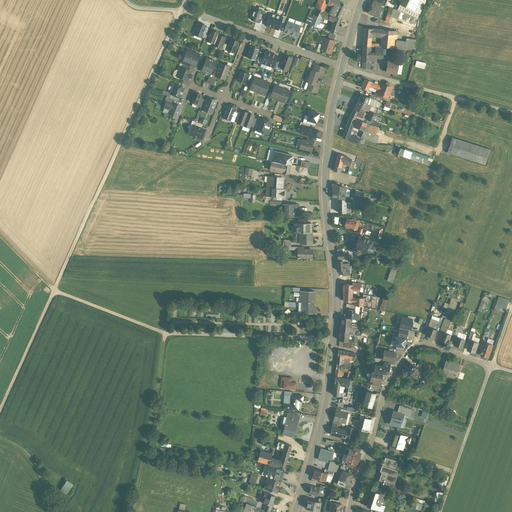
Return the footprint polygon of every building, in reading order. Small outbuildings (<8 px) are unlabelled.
[(328,0),(318,0),(315,7),(321,9),(321,10),(324,12),(328,0)] [(339,1),(336,0),(328,0),(324,12),(327,13),(340,18),(341,18),(347,5),(339,1)] [(408,0),(407,4),(401,1),(397,10),(400,12),(404,14),(406,15),(409,16),(417,19),(425,0),(408,0)] [(373,3),(371,9),(370,8),(368,13),(378,18),(383,8),(380,6),(380,7),(373,3)] [(260,18),(263,10),(264,9),(259,7),(258,9),(255,8),(251,20),(258,23),(260,18)] [(394,9),(389,7),(385,21),(391,23),(392,17),(398,19),(400,12),(397,10),(394,9)] [(271,27),(276,15),(269,13),(267,19),(265,25),(271,27)] [(340,18),(327,13),(325,17),(333,21),(333,24),(338,25),(340,18)] [(282,18),(276,15),(271,27),(278,30),(280,24),(282,18)] [(313,16),(308,15),(305,23),(310,25),(313,16)] [(310,25),(317,28),(322,16),(319,15),(318,16),(314,15),(313,16),(310,25)] [(293,24),(287,22),(284,32),(290,34),(293,24)] [(205,25),(199,23),(196,29),(195,29),(194,31),(195,33),(194,35),(201,37),(202,37),(205,29),(206,27),(205,25)] [(300,26),(293,24),(290,34),(297,36),(298,32),(300,26)] [(219,33),(211,30),(209,36),(207,41),(214,44),(218,34),(218,35),(219,33)] [(393,31),(383,30),(383,36),(382,45),(382,47),(383,47),(391,48),(393,31)] [(330,32),(329,32),(327,39),(333,40),(335,34),(330,32)] [(218,35),(218,34),(214,44),(214,45),(221,48),(223,43),(225,37),(218,35)] [(327,39),(324,38),(322,44),(323,45),(322,51),(331,53),(334,41),(333,40),(327,39)] [(238,42),(231,39),(229,45),(227,50),(234,53),(238,42)] [(416,40),(406,39),(406,42),(405,50),(415,51),(416,40)] [(396,41),(395,48),(405,50),(406,42),(396,41)] [(259,49),(250,46),(246,57),(255,60),(258,51),(259,49)] [(370,46),(363,46),(362,62),(369,62),(369,61),(374,61),(375,57),(382,57),(383,47),(382,47),(380,47),(375,46),(375,53),(370,53),(370,46)] [(199,55),(188,50),(185,58),(185,59),(191,61),(196,63),(199,55)] [(271,54),(265,51),(263,58),(261,63),(267,65),(271,54)] [(277,56),(271,54),(267,65),(273,67),(275,62),(277,56)] [(281,63),(279,67),(280,67),(287,70),(292,58),(284,55),(281,63)] [(191,61),(185,59),(185,58),(184,58),(181,64),(189,67),(191,61)] [(215,61),(207,58),(202,71),(210,74),(215,61)] [(388,62),(386,72),(396,74),(398,64),(388,62)] [(229,66),(221,63),(218,70),(227,73),(229,66)] [(325,68),(314,64),(316,65),(314,70),(312,69),(310,75),(317,77),(318,74),(322,76),(325,68)] [(181,67),(180,67),(177,77),(180,78),(180,79),(182,80),(183,80),(183,79),(187,81),(188,77),(189,78),(189,77),(189,75),(190,75),(190,74),(191,71),(189,71),(181,67)] [(227,73),(218,70),(216,76),(224,79),(227,73)] [(249,74),(241,71),(237,80),(242,82),(242,83),(244,84),(246,83),(247,81),(246,80),(249,74)] [(255,76),(270,82),(270,79),(256,73),(255,76)] [(317,77),(310,75),(307,82),(310,83),(307,89),(305,89),(316,93),(319,85),(315,83),(316,82),(317,77)] [(258,78),(255,77),(250,89),(255,91),(255,90),(258,91),(262,81),(258,80),(258,78)] [(372,83),(365,80),(361,87),(367,90),(369,86),(371,87),(372,83)] [(265,82),(262,81),(258,91),(260,92),(259,93),(265,95),(269,83),(266,81),(265,82)] [(180,86),(178,85),(177,86),(174,84),(170,94),(171,94),(179,97),(181,98),(182,95),(183,92),(184,88),(181,87),(180,86)] [(392,88),(382,84),(381,87),(379,86),(377,90),(379,91),(378,93),(378,94),(381,95),(387,98),(389,95),(391,89),(392,88)] [(279,86),(275,85),(270,97),(276,99),(276,98),(278,99),(282,89),(278,87),(279,86)] [(282,89),(278,99),(280,100),(280,101),(285,103),(290,91),(286,89),(286,90),(282,89)] [(201,95),(194,92),(192,99),(191,99),(190,101),(191,102),(192,103),(193,102),(197,104),(200,98),(201,95)] [(370,98),(360,95),(358,101),(368,105),(370,99),(370,98)] [(208,98),(206,102),(203,110),(208,112),(209,110),(210,109),(211,110),(213,109),(216,101),(208,98)] [(375,101),(370,99),(368,105),(371,106),(379,108),(380,104),(378,103),(378,102),(375,101)] [(173,104),(166,101),(166,102),(164,107),(171,110),(169,115),(176,118),(180,106),(180,107),(173,104)] [(368,105),(358,101),(354,110),(358,112),(359,111),(361,108),(364,109),(369,111),(371,106),(368,105)] [(235,108),(227,105),(223,118),(231,121),(234,112),(235,108)] [(307,121),(316,123),(319,114),(307,110),(306,115),(309,116),(307,121)] [(362,112),(359,111),(358,112),(354,110),(350,117),(355,119),(356,116),(358,116),(362,118),(364,113),(362,112)] [(238,121),(237,123),(243,125),(248,113),(242,111),(241,113),(238,121)] [(376,115),(370,112),(369,115),(367,120),(373,122),(375,118),(376,115)] [(248,113),(243,125),(249,128),(250,126),(253,118),(254,116),(248,113)] [(350,117),(346,129),(350,130),(352,126),(359,128),(360,128),(362,122),(355,119),(350,117)] [(271,122),(260,118),(259,121),(256,128),(255,129),(262,132),(262,133),(266,134),(271,122)] [(366,123),(362,122),(360,128),(359,129),(364,131),(375,135),(378,127),(373,126),(366,123)] [(201,128),(193,125),(193,126),(189,135),(193,136),(194,138),(197,137),(201,139),(205,130),(201,128)] [(309,127),(302,126),(300,134),(315,138),(317,130),(309,127)] [(360,139),(349,135),(351,130),(350,130),(346,129),(345,129),(342,138),(358,144),(360,139)] [(375,135),(364,131),(361,137),(376,143),(379,137),(375,135)] [(490,150),(452,138),(447,153),(485,165),(490,150)] [(312,143),(306,142),(302,140),(300,148),(310,151),(312,143)] [(433,160),(400,148),(398,155),(430,166),(433,160)] [(293,155),(275,151),(272,162),(273,162),(290,165),(293,155)] [(351,160),(338,154),(336,163),(341,164),(341,162),(349,165),(350,164),(351,160)] [(290,165),(273,162),(271,171),(282,172),(282,173),(289,175),(290,165)] [(338,176),(333,175),(332,180),(348,186),(355,188),(356,182),(346,179),(338,176)] [(283,178),(268,177),(267,189),(273,189),(282,190),(283,178)] [(345,189),(334,184),(333,192),(345,194),(345,189)] [(338,204),(338,213),(346,213),(346,202),(345,202),(344,199),(337,199),(337,204),(338,204)] [(299,205),(283,205),(283,208),(283,212),(283,217),(295,217),(295,210),(299,209),(299,205)] [(356,222),(347,219),(344,226),(354,229),(356,222)] [(311,223),(295,224),(295,233),(297,233),(300,233),(302,233),(311,233),(311,223)] [(302,233),(300,233),(297,233),(297,239),(300,239),(300,244),(312,244),(312,233),(302,233)] [(373,241),(359,237),(355,249),(365,252),(367,247),(370,249),(372,242),(373,241)] [(379,244),(372,242),(370,249),(377,251),(379,244)] [(311,250),(304,250),(304,247),(297,247),(297,250),(298,250),(298,258),(311,258),(311,250)] [(360,253),(348,250),(348,253),(348,258),(349,259),(353,260),(358,261),(360,253)] [(349,263),(342,264),(342,261),(338,262),(339,272),(342,271),(343,276),(350,275),(349,263)] [(393,269),(392,269),(388,281),(392,282),(396,270),(393,269)] [(352,285),(344,284),(343,292),(352,293),(352,291),(359,292),(360,288),(361,288),(362,284),(353,282),(352,285)] [(315,292),(300,292),(300,302),(314,303),(315,292)] [(352,293),(343,292),(343,301),(355,302),(355,306),(362,307),(363,299),(352,298),(352,293)] [(509,300),(499,297),(496,305),(501,306),(507,308),(509,300)] [(450,301),(444,319),(450,321),(457,303),(450,301)] [(314,303),(300,302),(300,303),(302,303),(302,313),(315,314),(316,309),(314,309),(314,303)] [(348,318),(341,317),(341,326),(349,327),(349,324),(350,324),(350,318),(348,318)] [(399,328),(408,330),(410,330),(410,327),(411,327),(412,322),(411,322),(412,319),(401,317),(399,328)] [(439,321),(431,319),(428,327),(436,330),(439,321)] [(450,321),(444,319),(442,322),(439,331),(442,332),(446,333),(447,329),(447,328),(448,328),(450,321)] [(340,333),(349,334),(349,327),(341,326),(340,333)] [(362,330),(349,327),(349,334),(360,337),(362,330)] [(436,330),(428,327),(425,335),(434,338),(436,330)] [(408,330),(399,328),(399,330),(397,331),(397,333),(398,334),(397,337),(406,338),(408,330)] [(446,333),(442,332),(439,340),(448,343),(451,335),(446,333)] [(349,334),(340,333),(339,341),(345,341),(348,342),(348,340),(349,334)] [(404,348),(406,338),(397,337),(395,336),(394,340),(393,345),(396,346),(403,347),(404,348)] [(457,337),(456,337),(453,345),(462,348),(465,340),(464,340),(457,337)] [(471,341),(471,340),(467,350),(475,353),(478,343),(471,341)] [(485,342),(482,349),(480,355),(488,358),(492,345),(485,342)] [(347,352),(338,350),(337,357),(342,358),(346,358),(347,352)] [(395,353),(389,352),(389,351),(384,350),(382,359),(394,361),(395,353)] [(351,353),(347,352),(346,358),(350,359),(354,360),(356,354),(351,353)] [(459,364),(446,360),(440,376),(441,376),(442,373),(454,377),(454,378),(455,378),(457,371),(459,364)] [(416,367),(410,362),(405,369),(412,373),(414,369),(416,367)] [(426,368),(419,363),(417,366),(424,371),(426,368)] [(383,366),(375,364),(373,371),(381,373),(384,373),(385,370),(388,371),(389,367),(383,366)] [(426,368),(424,371),(422,374),(419,379),(424,382),(434,368),(429,365),(426,368)] [(373,371),(372,371),(370,380),(373,381),(379,382),(380,382),(382,373),(381,373),(373,371)] [(292,378),(281,377),(280,388),(295,390),(296,383),(292,383),(292,378)] [(349,380),(336,377),(335,384),(342,386),(348,387),(349,380)] [(342,386),(335,384),(333,395),(341,396),(342,390),(341,389),(342,386)] [(375,393),(366,391),(363,405),(366,406),(367,405),(371,406),(373,401),(374,397),(373,397),(375,393)] [(303,397),(291,396),(290,405),(290,410),(294,410),(294,408),(298,408),(299,402),(303,402),(303,397)] [(412,409),(399,405),(397,412),(403,415),(410,417),(412,409)] [(346,414),(340,412),(341,409),(336,408),(336,412),(334,420),(333,420),(341,422),(342,421),(344,421),(346,414)] [(397,412),(393,411),(389,423),(399,427),(403,415),(397,412)] [(297,421),(288,418),(287,424),(284,423),(284,424),(285,425),(282,434),(294,437),(295,432),(294,431),(297,421)] [(368,429),(371,420),(365,418),(363,427),(362,427),(361,431),(362,431),(367,432),(368,429)] [(355,429),(346,427),(345,431),(347,432),(346,437),(353,439),(355,429)] [(345,432),(336,429),(335,436),(343,439),(343,438),(345,439),(346,437),(347,432),(345,431),(345,432)] [(410,438),(395,433),(393,441),(392,440),(390,445),(396,447),(400,448),(402,441),(405,442),(409,443),(410,438)] [(285,444),(278,442),(277,447),(273,447),(273,448),(283,451),(285,444)] [(358,453),(353,450),(349,449),(347,455),(358,459),(360,453),(359,453),(358,453)] [(328,451),(321,450),(319,460),(327,462),(328,459),(331,460),(333,453),(328,451)] [(272,454),(260,451),(257,461),(269,465),(269,464),(270,458),(272,454)] [(289,453),(283,451),(280,461),(279,466),(284,468),(289,453)] [(358,459),(347,455),(344,461),(348,463),(348,462),(354,465),(355,465),(358,459)] [(397,461),(385,457),(385,458),(386,458),(384,466),(382,465),(382,466),(384,466),(379,479),(383,480),(382,483),(383,483),(385,480),(394,483),(397,476),(395,475),(397,470),(394,469),(397,461)] [(270,458),(269,464),(279,466),(280,461),(270,458)] [(330,463),(328,471),(334,472),(336,473),(338,468),(337,464),(330,463)] [(277,467),(269,465),(266,474),(269,475),(268,477),(280,481),(284,470),(277,468),(277,467)] [(324,473),(315,470),(313,478),(318,480),(325,481),(327,474),(324,473)] [(352,475),(344,471),(340,481),(338,480),(345,483),(348,485),(352,475)] [(442,474),(440,484),(447,486),(449,475),(442,474)] [(73,485),(67,481),(60,490),(66,494),(73,485)] [(279,484),(269,481),(266,489),(276,492),(278,489),(279,486),(278,486),(279,484)] [(326,487),(320,485),(319,488),(319,489),(318,496),(323,497),(326,487)] [(319,488),(311,486),(309,494),(318,496),(319,489),(319,488)] [(383,494),(373,491),(368,506),(376,508),(378,509),(383,494)] [(269,511),(275,496),(265,493),(261,502),(265,504),(264,510),(267,511),(269,511)] [(261,502),(261,501),(259,501),(258,502),(257,502),(253,499),(247,497),(247,498),(245,503),(246,503),(255,506),(256,507),(263,510),(264,510),(265,504),(261,502)] [(318,502),(307,500),(306,509),(316,511),(319,511),(321,503),(321,502),(318,502)] [(417,501),(415,508),(421,510),(423,504),(417,501)] [(332,503),(331,502),(331,503),(330,511),(332,511),(340,511),(342,504),(338,504),(332,503)] [(255,506),(246,503),(243,511),(244,511),(249,511),(250,510),(251,510),(255,511),(261,511),(263,510),(256,507),(255,506)]
